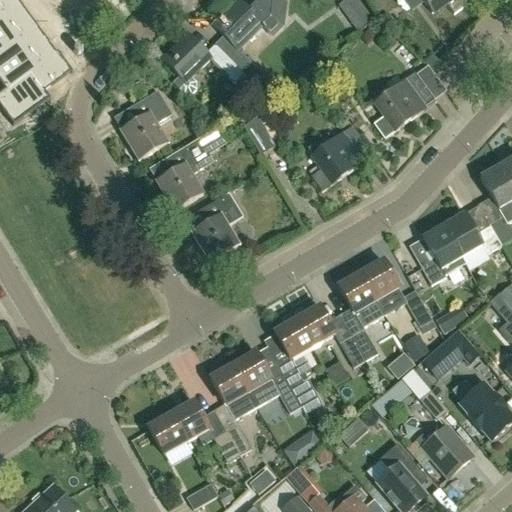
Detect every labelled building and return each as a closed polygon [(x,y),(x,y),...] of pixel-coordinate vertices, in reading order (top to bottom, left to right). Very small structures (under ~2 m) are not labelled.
[(0,0),(0,19),(20,5),(16,0),(0,0)] [(467,5),(463,0),(419,0),(431,15),(443,5),(452,16),(467,5)] [(237,3),(212,29),(236,53),(260,28),(270,37),(280,26),(282,5),(259,2),(247,13),(237,3)] [(0,57),(38,30),(20,5),(0,19),(0,57)] [(382,22),(388,28),(394,20),(388,15),(382,22)] [(387,34),(377,24),(369,32),(379,42),(387,34)] [(0,57),(0,67),(14,87),(57,56),(38,30),(0,57)] [(227,61),(213,47),(205,56),(186,37),(160,62),(178,80),(173,85),(184,96),(192,96),(197,92),(197,84),(191,79),(210,61),(234,85),(242,76),(234,68),(227,61)] [(236,53),(227,61),(234,68),(242,76),(250,84),(268,102),(276,93),(236,53)] [(57,56),(14,87),(0,96),(0,109),(13,127),(50,100),(44,92),(71,73),(58,54),(57,56)] [(415,75),(374,105),(384,119),(373,127),(384,142),(436,104),(415,75)] [(253,113),(258,118),(271,106),(268,102),(250,84),(242,92),(255,105),(253,113)] [(166,147),(155,127),(169,119),(155,95),(118,117),(125,129),(117,133),(136,165),(166,147)] [(261,158),(276,149),(259,119),(244,129),(261,158)] [(352,129),(326,148),(321,141),(307,152),(312,158),(321,171),(310,179),(322,195),(373,157),(352,129)] [(195,160),(222,144),(212,133),(164,162),(171,174),(155,184),(174,215),(202,198),(190,178),(206,169),(205,168),(202,170),(195,160)] [(511,161),(498,169),(511,192),(511,161)] [(506,227),(511,223),(511,192),(498,169),(477,181),(488,201),(477,207),(488,227),(502,219),(506,227)] [(226,229),(241,219),(227,196),(199,213),(206,225),(191,235),(210,265),(238,249),(226,229)] [(474,236),(463,218),(463,217),(441,229),(460,261),(482,249),(486,257),(501,248),(489,228),(474,236)] [(419,269),(430,288),(431,289),(446,280),(445,279),(464,268),(460,261),(441,229),(421,241),(428,254),(423,257),(427,264),(419,269)] [(359,276),(384,320),(406,307),(420,331),(432,324),(415,294),(402,301),(381,263),(359,276)] [(350,340),(364,364),(378,357),(364,332),(364,331),(384,320),(359,276),(336,288),(349,312),(338,319),(350,340)] [(499,296),(511,310),(511,288),(511,287),(499,296)] [(491,303),(509,324),(500,332),(511,346),(511,312),(499,297),(491,303)] [(311,351),(335,337),(353,370),(364,364),(350,340),(338,319),(326,326),(317,310),(295,322),(311,351)] [(456,329),(449,317),(437,324),(444,336),(456,329)] [(303,355),(311,351),(295,322),(273,334),(289,361),(276,368),(279,374),(300,411),(301,410),(305,416),(318,409),(301,380),(310,375),(311,371),(303,355)] [(458,335),(423,365),(438,382),(463,360),(469,367),(479,359),(458,335)] [(255,411),(279,397),(290,416),(300,411),(279,374),(269,380),(255,355),(230,368),(255,411)] [(210,380),(234,423),(255,411),(230,368),(210,380)] [(468,418),(468,419),(481,434),(481,433),(491,444),(511,425),(511,419),(505,412),(506,412),(493,397),(492,397),(483,387),(459,408),(468,418)] [(431,393),(421,402),(420,403),(437,423),(448,413),(431,393)] [(238,460),(212,415),(202,420),(193,404),(169,417),(186,447),(198,439),(201,446),(207,445),(213,442),(227,466),(238,460)] [(212,415),(238,460),(251,452),(237,428),(227,434),(215,413),(212,415)] [(148,430),(164,459),(186,447),(169,417),(148,430)] [(328,442),(310,423),(287,444),(306,463),(328,442)] [(422,451),(413,458),(421,467),(430,460),(448,481),(472,460),(446,430),(435,440),(428,432),(415,443),(422,451)] [(423,502),(426,499),(407,477),(416,469),(397,447),(380,462),(391,474),(376,487),(398,511),(411,511),(412,511),(413,511),(417,511),(426,505),(423,502)] [(334,473),(347,462),(334,448),(322,459),(334,473)] [(323,494),(301,469),(287,480),(308,505),(307,506),(312,511),(332,511),(319,497),(323,494)] [(257,497),(273,483),(264,472),(247,486),(257,497)] [(182,497),(185,502),(190,511),(194,511),(216,499),(209,487),(203,491),(200,487),(182,497)] [(73,511),(52,488),(25,511),(73,511)] [(336,511),(366,511),(360,505),(365,500),(355,489),(349,494),(352,498),(336,511)] [(309,511),(298,498),(286,508),(281,511),(309,511)]
